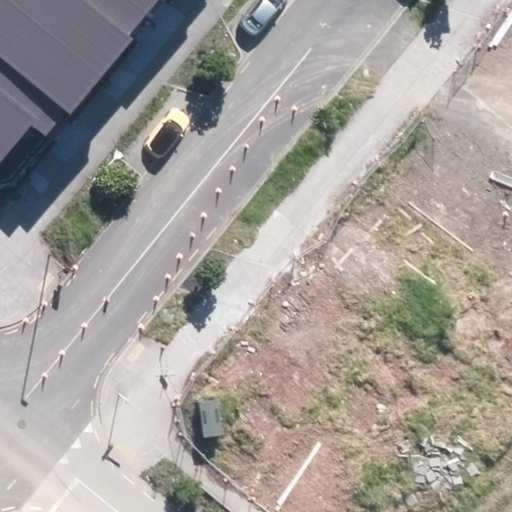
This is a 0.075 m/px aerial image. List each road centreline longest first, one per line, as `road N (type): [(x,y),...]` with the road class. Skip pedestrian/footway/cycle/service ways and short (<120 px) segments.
road 1 (tertiary): [(8,435),(360,0)]
road 2 (residential): [(8,435),(106,511)]
